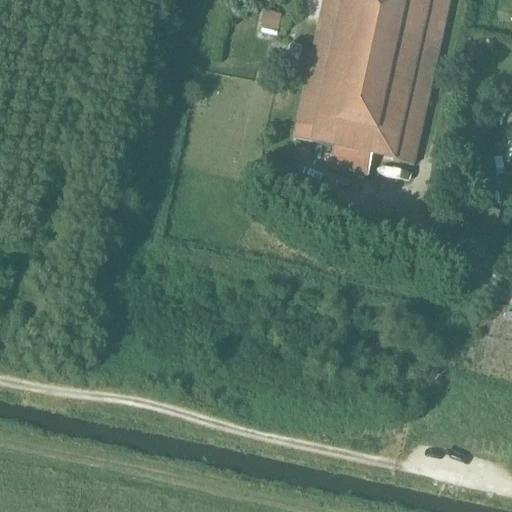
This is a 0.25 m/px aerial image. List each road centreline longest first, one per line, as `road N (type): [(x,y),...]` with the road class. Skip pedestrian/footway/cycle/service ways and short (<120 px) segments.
road 1 (track): [(0,381),(140,402),(511,491)]
road 2 (track): [(0,442),(320,511)]
road 3 (track): [(403,201),(425,229),(475,258),(491,295),(511,300)]
